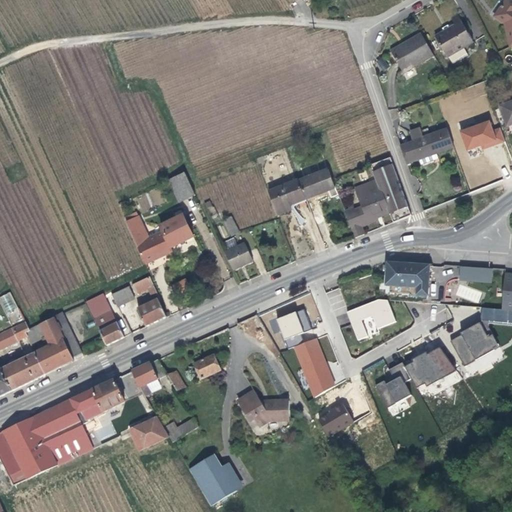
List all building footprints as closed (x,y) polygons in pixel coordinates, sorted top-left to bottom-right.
[(511,2),(508,0),(507,0),(494,17),(501,26),(504,31),(502,32),(509,49),(511,48),(511,2)] [(450,22),(454,30),(461,26),(457,17),(450,22)] [(461,26),(454,30),(435,41),(447,60),(448,60),(463,51),(473,45),(461,26)] [(423,40),(421,37),(411,42),(413,46),(423,40)] [(411,70),(433,57),(423,40),(413,46),(411,42),(389,54),(400,73),(409,67),(411,70)] [(463,51),(448,60),(452,68),(467,59),(463,51)] [(409,67),(400,73),(401,75),(411,70),(409,67)] [(511,101),(498,107),(505,125),(511,122),(511,101)] [(504,140),(500,127),(493,129),(489,120),(459,130),(467,153),(504,140)] [(434,154),(452,148),(445,129),(421,139),(418,130),(408,134),(411,143),(399,147),(405,165),(418,160),(420,166),(437,160),(434,154)] [(411,217),(390,158),(370,165),(376,181),(355,190),(362,209),(354,212),(353,209),(344,213),(354,240),(363,236),(360,228),(377,221),(377,219),(376,216),(388,211),(389,214),(393,224),(398,222),(397,220),(401,219),(402,221),(411,217)] [(335,188),(328,170),(298,182),(305,200),(327,191),(335,188)] [(179,203),(195,196),(185,173),(169,180),(179,203)] [(297,180),(268,192),(277,216),(291,211),(289,206),(305,200),(298,182),(297,180)] [(329,194),(327,191),(305,200),(306,202),(306,203),(329,194)] [(306,202),(305,200),(289,206),(291,211),(294,207),(306,202)] [(177,219),(183,216),(179,208),(173,211),(177,219)] [(172,252),(171,249),(193,238),(183,216),(177,219),(161,227),(163,232),(148,239),(138,216),(125,222),(144,263),(157,258),(172,252)] [(239,232),(231,216),(223,221),(231,236),(239,232)] [(228,248),(237,244),(234,238),(225,241),(228,248)] [(245,245),(224,254),(232,270),(252,261),(245,245)] [(431,266),(398,263),(398,264),(389,269),(388,293),(429,295),(431,266)] [(493,269),(463,266),(462,280),(491,282),(493,269)] [(511,273),(505,273),(502,310),(511,310),(511,273)] [(153,286),(149,277),(132,285),(136,294),(148,288),(153,286)] [(187,278),(172,284),(177,295),(191,290),(187,278)] [(155,301),(158,300),(159,299),(153,286),(148,288),(155,301)] [(111,295),(115,303),(132,296),(128,287),(111,295)] [(334,315),(347,311),(340,288),(328,292),(334,315)] [(0,301),(6,317),(19,313),(11,292),(0,295),(0,301)] [(387,296),(346,311),(357,341),(378,334),(377,329),(396,322),(387,296)] [(106,347),(124,338),(104,298),(86,304),(106,347)] [(146,328),(166,318),(158,300),(155,301),(137,309),(146,328)] [(282,338),(310,331),(305,309),(276,316),(282,338)] [(46,375),(74,362),(72,358),(81,353),(69,329),(60,333),(53,318),(40,325),(46,335),(51,345),(34,353),(46,375)] [(12,329),(18,341),(26,337),(24,333),(29,330),(25,322),(12,329)] [(29,343),(46,335),(40,325),(29,330),(24,333),(26,337),(29,343)] [(0,349),(18,341),(12,329),(0,334),(0,349)] [(287,338),(289,346),(302,342),(299,334),(287,338)] [(293,346),(313,396),(336,387),(317,337),(293,346)] [(440,344),(404,365),(417,387),(426,381),(429,386),(440,380),(445,388),(460,379),(440,344)] [(34,353),(23,358),(0,369),(0,370),(11,392),(34,381),(46,375),(34,353)] [(214,356),(194,365),(201,380),(220,370),(214,356)] [(146,385),(158,379),(167,375),(159,360),(150,364),(132,372),(139,386),(145,397),(150,394),(146,385)] [(469,375),(480,370),(476,360),(465,365),(469,375)] [(375,385),(392,416),(416,403),(404,382),(411,378),(402,362),(387,370),(391,377),(375,385)] [(0,397),(11,392),(0,370),(0,397)] [(167,375),(176,391),(184,387),(174,371),(167,375)] [(0,432),(0,462),(12,487),(92,450),(86,437),(81,426),(86,423),(86,421),(123,404),(124,401),(114,379),(2,432),(0,432)] [(289,402),(271,402),(271,406),(263,406),(261,402),(255,392),(237,403),(249,422),(253,419),(258,428),(268,422),(290,421),(289,402)] [(327,437),(354,422),(343,403),(317,418),(327,437)] [(140,450),(169,437),(167,434),(157,418),(131,431),(140,450)] [(169,437),(172,443),(198,428),(193,419),(167,434),(169,437)] [(81,426),(86,437),(94,433),(88,422),(86,423),(81,426)] [(189,470),(211,508),(237,492),(214,454),(189,470)]
